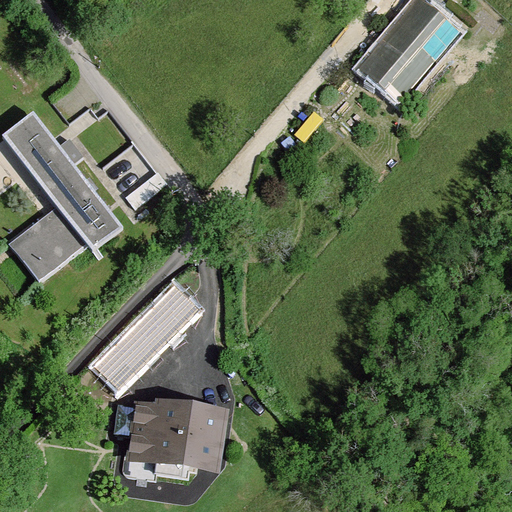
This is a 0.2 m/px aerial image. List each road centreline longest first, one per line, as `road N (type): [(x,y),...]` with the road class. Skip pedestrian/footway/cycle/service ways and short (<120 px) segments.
road 1 (track): [(0,445),(184,256),(199,230)]
road 2 (residential): [(35,0),(172,175),(199,230)]
